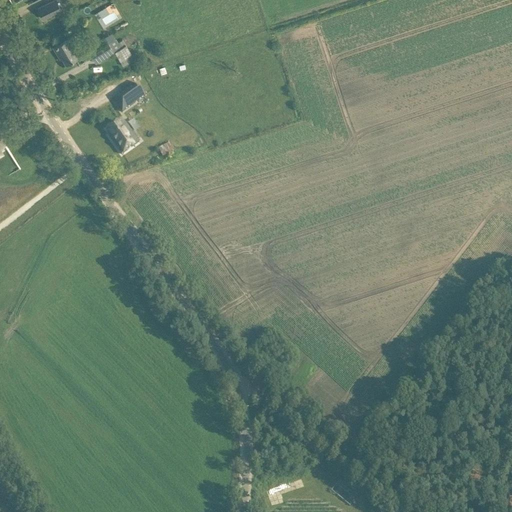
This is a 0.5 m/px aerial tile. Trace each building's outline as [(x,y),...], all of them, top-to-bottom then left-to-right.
[(43,19),(52,14),(61,10),(56,0),(54,0),(38,8),(43,19)] [(113,3),(94,14),(103,28),(121,16),(113,3)] [(66,63),(74,58),(78,56),(76,52),(83,48),(74,34),(58,44),(57,44),(55,45),(53,47),(58,54),(60,53),(66,63)] [(120,42),(118,43),(115,38),(108,42),(106,39),(88,50),(96,63),(115,52),(123,46),(120,42)] [(126,66),(137,59),(128,45),(117,52),(126,66)] [(136,83),(113,100),(122,112),(145,96),(136,83)] [(117,121),(106,129),(108,132),(111,136),(109,137),(122,154),(139,142),(126,124),(121,127),(119,123),(117,121)] [(144,146),(159,135),(151,126),(137,137),(144,146)] [(170,143),(159,148),(163,157),(174,151),(170,143)]
